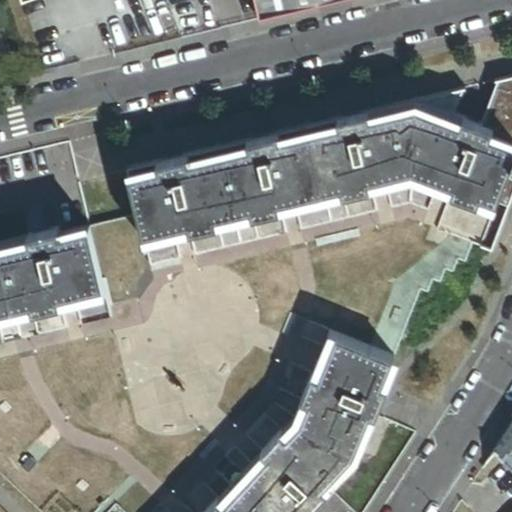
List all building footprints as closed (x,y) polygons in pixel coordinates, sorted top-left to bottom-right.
[(254,0),(259,16),(324,0),(254,0)] [(129,165),(140,212),(156,278),(319,239),(320,244),(363,233),(362,228),(408,217),(451,233),(448,241),(440,238),(427,248),(414,258),(392,276),(367,341),(285,310),(277,332),(282,334),(259,394),(218,439),(213,435),(198,451),(203,455),(150,511),(305,511),(358,455),(386,383),(380,381),(416,287),(424,290),(429,277),(437,279),(442,266),(449,269),(454,256),(462,259),(469,240),(489,248),(511,187),(511,71),(498,75),(479,120),(453,109),(464,83),(129,165)] [(0,353),(146,320),(140,293),(110,300),(92,222),(62,229),(61,223),(29,230),(30,237),(0,243),(0,353)] [(421,246),(427,248),(440,238),(425,233),(421,246)] [(511,423),(498,444),(511,457),(511,423)]
